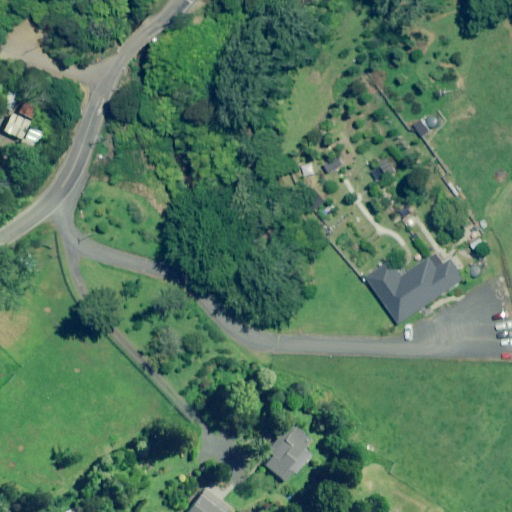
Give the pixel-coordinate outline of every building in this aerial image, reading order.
[(13,96),(3,94),(0,109),(10,111),(13,96)] [(18,117),(28,122),(34,109),(24,104),(18,117)] [(18,117),(11,114),(3,134),(33,147),(39,133),(25,128),(28,122),(18,117)] [(379,162),(383,169),(376,173),(380,181),(388,177),(390,180),(399,174),(388,157),(379,162)] [(344,166),(340,159),(328,166),(332,173),(344,166)] [(409,204),(401,211),(409,220),(417,213),(409,204)] [(475,221),(487,214),(481,205),(470,213),(475,221)] [(493,253),(482,237),(473,243),(484,259),(493,253)] [(36,265),(29,255),(20,262),(27,271),(36,265)] [(441,270),(433,258),(405,277),(395,262),(372,278),(404,324),(469,280),(455,260),(441,270)] [(310,442),(293,429),(283,441),(277,437),(265,452),(270,456),(263,465),(285,483),(294,471),(289,467),(310,442)] [(228,511),(229,511),(204,492),(189,511),(228,511)]
